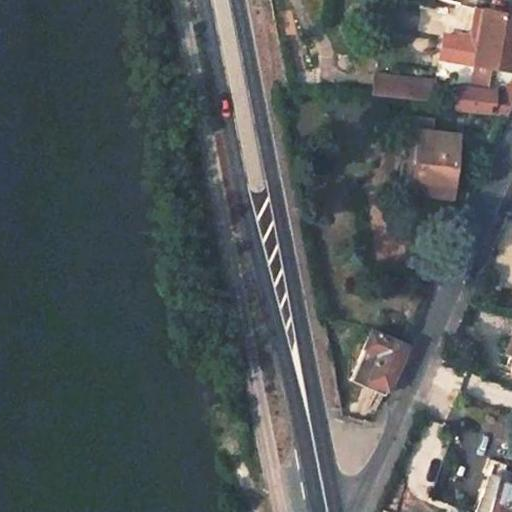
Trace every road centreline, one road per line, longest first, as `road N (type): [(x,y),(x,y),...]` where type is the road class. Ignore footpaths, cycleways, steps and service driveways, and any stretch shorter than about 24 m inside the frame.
road 1 (primary): [(326,511),(223,0)]
road 2 (residential): [(344,511),(375,485),(511,160)]
